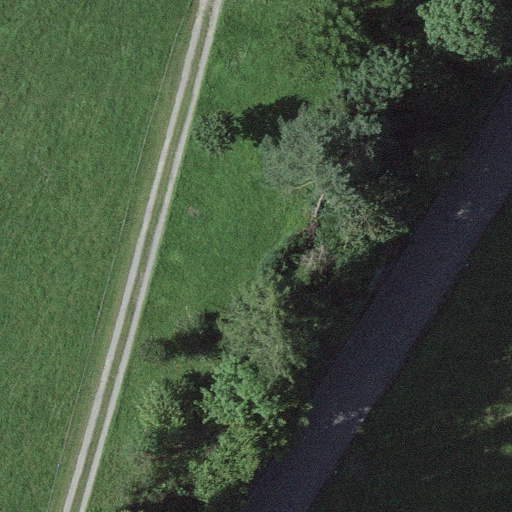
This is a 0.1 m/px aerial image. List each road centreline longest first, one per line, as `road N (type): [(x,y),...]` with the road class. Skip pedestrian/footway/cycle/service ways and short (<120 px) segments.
road 1 (track): [(200,0),(198,122),(115,511)]
road 2 (tertiary): [(511,138),(280,511)]
